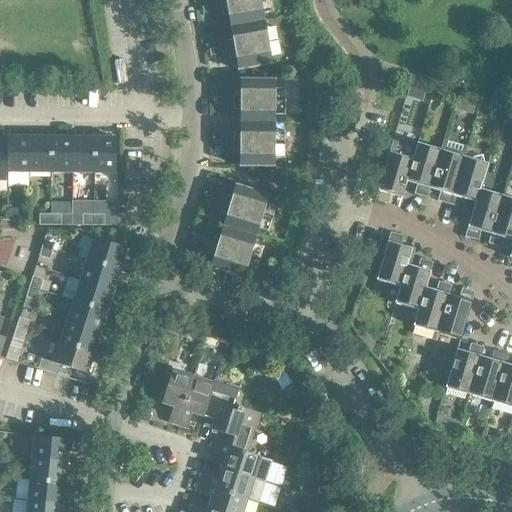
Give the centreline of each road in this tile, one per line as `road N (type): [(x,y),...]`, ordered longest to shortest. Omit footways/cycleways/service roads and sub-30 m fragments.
road 1 (residential): [(511,329),(473,265),(425,224),(334,200)]
road 2 (residential): [(424,505),(301,316)]
road 3 (residential): [(190,116),(0,113)]
road 4 (residential): [(153,280),(187,169),(190,116)]
road 5 (residential): [(301,316),(153,280)]
road 6 (residential): [(113,426),(153,280)]
road 7 (residential): [(301,316),(334,200)]
